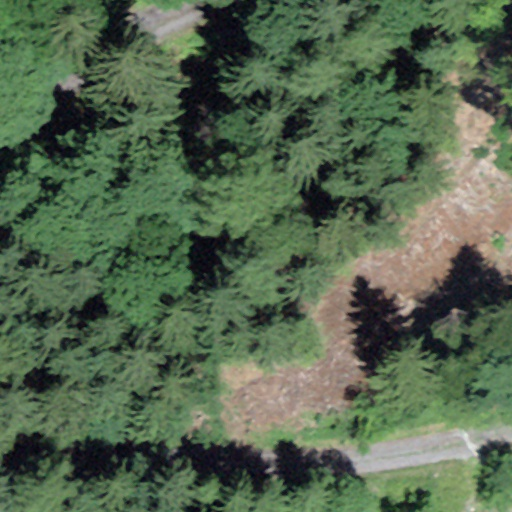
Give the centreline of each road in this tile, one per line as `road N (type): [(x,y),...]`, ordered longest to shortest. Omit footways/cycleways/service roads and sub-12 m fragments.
road 1 (unclassified): [(511,441),(376,464),(0,466)]
road 2 (unclassified): [(0,145),(146,38),(248,0)]
